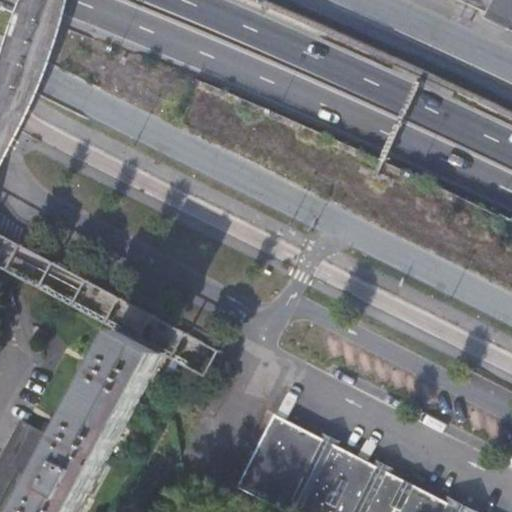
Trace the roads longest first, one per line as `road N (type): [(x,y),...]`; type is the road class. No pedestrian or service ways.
road 1 (motorway): [(58,0),(511,192)]
road 2 (primary): [(0,48),(89,102),(330,221)]
road 3 (motorway): [(511,143),(173,0)]
road 4 (unclassified): [(24,196),(271,330),(287,300)]
road 5 (residential): [(24,196),(11,232),(27,367),(0,417)]
road 6 (primary): [(330,221),(511,310)]
road 7 (primary): [(511,65),(364,0)]
